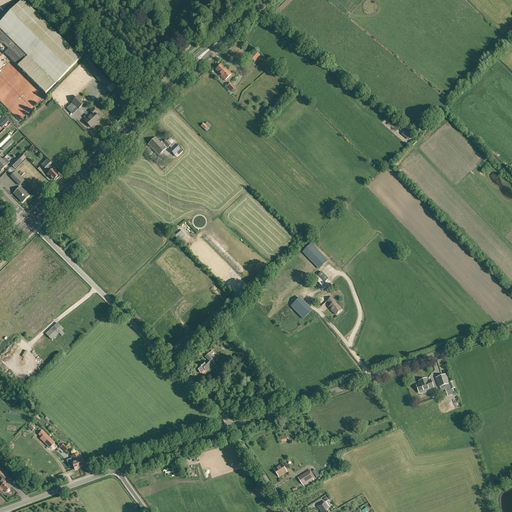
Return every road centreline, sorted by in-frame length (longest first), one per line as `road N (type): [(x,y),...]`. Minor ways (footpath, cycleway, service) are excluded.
road 1 (unclassified): [(231,427),(511,326)]
road 2 (unclassified): [(231,427),(31,223)]
road 3 (secondary): [(31,223),(179,78)]
road 4 (unclassified): [(0,511),(118,469)]
road 5 (unclassified): [(118,469),(231,427)]
